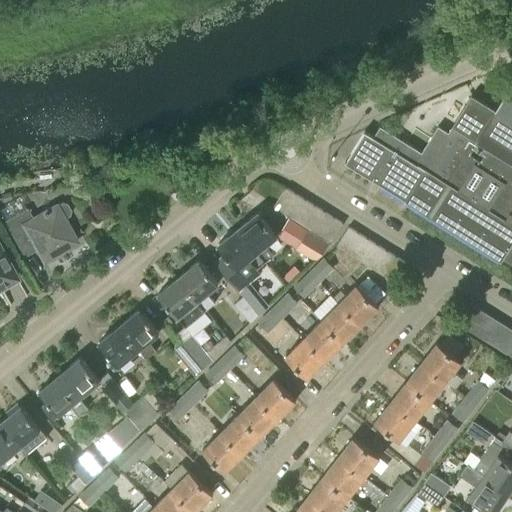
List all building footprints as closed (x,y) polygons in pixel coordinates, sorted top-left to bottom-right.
[(366,131),(346,162),(501,259),(502,257),(511,263),(511,85),(496,110),(474,96),(474,95),(473,95),(450,132),(440,126),(423,152),(382,126),(375,136),(366,131)] [(295,193),(285,187),(273,206),(283,212),(295,193)] [(295,193),(283,212),(293,218),(305,199),(295,193)] [(314,205),(305,199),(293,218),(302,224),(314,205)] [(62,201),(56,205),(33,218),(27,208),(4,221),(20,250),(33,243),(44,260),(77,241),(64,218),(69,215),(71,210),(66,202),(62,201)] [(323,211),(314,205),(302,224),(311,230),(323,211)] [(238,228),(265,261),(274,254),(266,245),(278,235),(259,211),(238,228)] [(333,217),(323,211),(311,230),(321,236),(333,217)] [(333,217),(321,236),(331,242),(343,223),(333,217)] [(358,233),(348,227),(336,246),(346,252),(358,233)] [(217,244),(224,252),(214,260),(238,289),(249,280),(259,272),(256,269),(265,261),(238,228),(217,244)] [(296,248),(314,259),(322,252),(328,242),(307,230),(296,248)] [(358,233),(346,252),(356,258),(367,239),(358,233)] [(367,239),(356,258),(365,264),(377,245),(367,239)] [(386,251),(377,245),(365,264),(374,269),(386,251)] [(0,285),(16,277),(0,248),(0,285)] [(386,251),(374,269),(383,275),(395,256),(386,251)] [(395,256),(383,275),(393,282),(405,263),(395,256)] [(308,272),(319,283),(334,267),(324,257),(308,272)] [(198,260),(177,277),(204,311),(214,302),(207,293),(218,284),(198,260)] [(319,283),(308,272),(293,287),(303,298),(319,283)] [(370,272),(363,279),(380,296),(387,289),(370,272)] [(204,311),(177,277),(158,293),(177,317),(185,327),(204,311)] [(243,296),(258,315),(271,302),(258,287),(253,286),(249,280),(238,289),(243,296)] [(340,289),(333,296),(361,324),(379,306),(357,284),(346,295),(340,289)] [(288,292),(273,307),(283,317),(298,302),(288,292)] [(258,315),(243,296),(234,303),(250,322),(258,315)] [(325,304),(331,310),(321,320),(343,342),(361,324),(333,296),(325,304)] [(470,303),(458,323),(468,329),(480,309),(470,303)] [(283,317),(273,307),(257,321),(268,333),(283,317)] [(139,308),(118,325),(137,349),(139,348),(146,356),(156,348),(149,340),(158,332),(139,308)] [(490,315),(480,309),(468,329),(477,335),(490,315)] [(499,321),(490,315),(477,335),(487,341),(499,321)] [(343,342),(321,320),(304,337),(326,360),(343,342)] [(509,327),(499,321),(487,341),(496,347),(509,327)] [(137,349),(118,325),(98,342),(117,365),(137,349)] [(511,329),(509,327),(496,347),(505,353),(511,342),(511,329)] [(191,334),(182,342),(203,367),(212,359),(191,334)] [(326,360),(304,337),(285,355),(308,378),(326,360)] [(203,367),(182,342),(173,350),(195,375),(203,367)] [(462,378),(455,372),(463,361),(438,342),(423,362),(455,387),(462,378)] [(219,359),(229,370),(245,354),(234,344),(219,359)] [(79,357),(58,374),(77,398),(79,397),(99,380),(79,357)] [(229,370),(219,359),(204,374),(214,385),(229,370)] [(455,387),(423,362),(407,381),(432,401),(447,382),(454,388),(455,387)] [(77,398),(58,374),(38,390),(47,401),(41,406),(52,420),(59,415),(58,414),(70,404),(80,417),(89,410),(79,397),(77,398)] [(256,395),(278,418),(296,399),(274,377),(256,395)] [(183,394),(194,405),(209,390),(198,379),(183,394)] [(465,395),(477,404),(489,388),(477,379),(465,395)] [(432,401),(407,381),(392,401),(417,420),(432,401)] [(133,403),(148,421),(163,407),(149,390),(133,403)] [(194,405),(183,394),(168,409),(178,420),(194,405)] [(256,395),(238,413),(260,435),(278,418),(256,395)] [(477,404),(465,395),(451,413),(463,422),(477,404)] [(417,420),(392,401),(376,421),(401,440),(417,420)] [(148,421),(133,403),(124,411),(140,430),(148,421)] [(45,437),(39,429),(19,406),(0,421),(0,422),(18,446),(25,454),(45,437)] [(238,413),(228,424),(218,414),(211,422),(220,431),(243,453),(260,435),(238,413)] [(434,434),(446,444),(458,428),(447,418),(434,434)] [(0,469),(3,466),(0,461),(0,460),(18,446),(0,422),(0,469)] [(511,431),(509,429),(501,440),(511,447),(511,431)] [(144,431),(128,447),(139,458),(155,443),(144,431)] [(243,453),(220,431),(202,449),(225,471),(243,453)] [(446,444),(434,434),(421,452),(433,462),(446,444)] [(355,436),(339,456),(365,477),(381,457),(355,436)] [(496,437),(474,469),(509,493),(511,488),(511,447),(501,440),(496,437)] [(139,458),(128,447),(114,461),(124,472),(125,471),(132,479),(146,466),(139,458)] [(87,449),(78,457),(93,475),(102,467),(87,449)] [(339,456),(324,476),(350,497),(365,477),(339,456)] [(93,475),(78,457),(69,464),(84,483),(93,475)] [(474,469),(473,469),(467,465),(460,476),(476,487),(469,497),(490,511),(495,511),(509,493),(474,469)] [(109,466),(94,481),(104,492),(120,477),(109,466)] [(189,470),(171,488),(194,511),(212,494),(189,470)] [(424,482),(444,495),(450,486),(431,472),(424,482)] [(324,476),(308,496),(329,511),(338,511),(350,497),(324,476)] [(388,495),(400,503),(413,486),(401,477),(388,495)] [(104,492),(94,481),(78,496),(89,507),(104,492)] [(444,495),(424,482),(417,492),(418,493),(426,499),(437,506),(444,495)] [(171,488),(153,506),(159,511),(194,511),(171,488)] [(53,511),(62,505),(40,490),(33,500),(51,511),(53,511)] [(405,511),(417,511),(426,499),(418,493),(405,511)] [(392,511),(400,503),(388,495),(375,511),(376,511),(392,511)] [(329,511),(308,496),(295,511),(329,511)] [(86,511),(73,502),(66,511),(86,511)]
